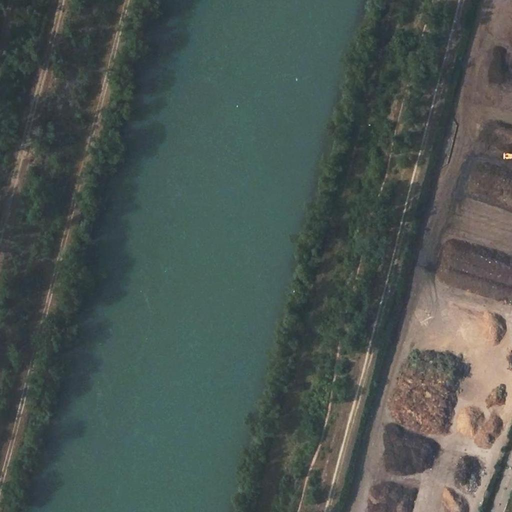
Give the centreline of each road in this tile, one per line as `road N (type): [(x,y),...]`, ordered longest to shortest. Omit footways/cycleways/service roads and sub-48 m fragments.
road 1 (track): [(258,511),(394,0)]
road 2 (track): [(326,511),(460,0)]
road 3 (track): [(62,0),(0,239)]
